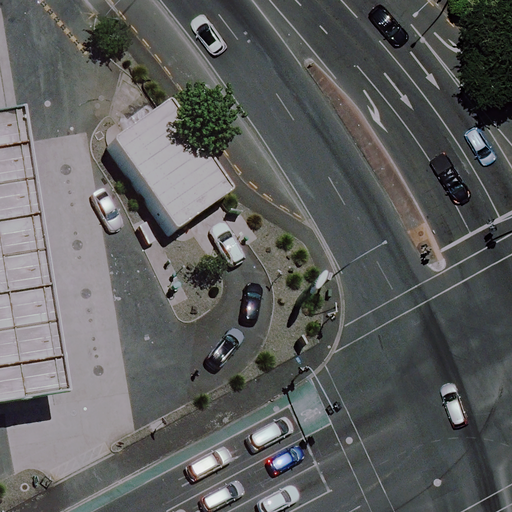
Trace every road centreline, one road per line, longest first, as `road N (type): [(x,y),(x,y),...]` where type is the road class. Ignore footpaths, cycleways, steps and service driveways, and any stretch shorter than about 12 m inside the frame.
road 1 (trunk): [(497,371),(282,23)]
road 2 (primary): [(497,371),(362,469),(282,511)]
road 3 (trunk): [(282,23),(464,70),(511,119)]
